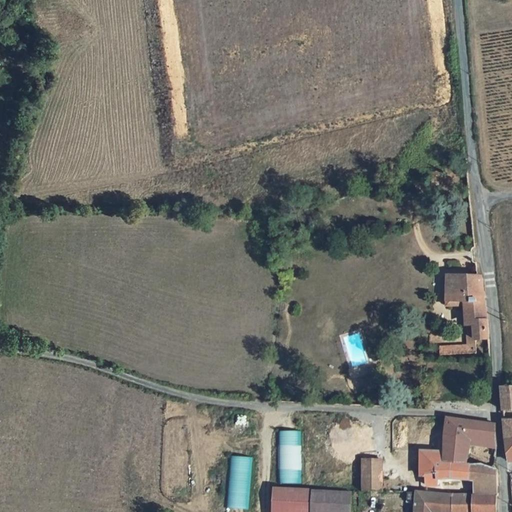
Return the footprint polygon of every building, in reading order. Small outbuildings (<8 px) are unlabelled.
[(464,341),(473,341),(486,340),(479,275),(448,277),(450,305),(463,305),(464,341)] [(465,356),(473,355),(473,341),(464,341),(465,346),(465,356)] [(465,356),(465,346),(440,347),(441,356),(465,356)] [(377,376),(364,379),(366,387),(379,384),(377,376)] [(368,393),(381,391),(379,384),(366,387),(368,393)] [(470,443),(495,447),(495,422),(448,418),(448,452),(447,463),(469,464),(470,443)] [(300,511),(303,478),(308,426),(285,424),(281,477),(269,476),(266,508),(300,511)] [(246,446),(223,444),(220,497),(242,498),(246,446)] [(497,493),(497,471),(483,464),(478,463),(474,464),(469,464),(447,463),(448,452),(421,451),(420,476),(424,476),(425,485),(438,485),(438,479),(447,479),(460,479),(473,480),(473,492),(497,493)] [(375,457),(357,458),(357,488),(376,489),(375,457)] [(341,511),(344,490),(306,487),(303,511),(316,511),(341,511)] [(410,490),(400,490),(400,500),(410,500),(410,490)] [(410,511),(497,511),(497,502),(497,493),(473,492),(410,490),(410,500),(410,511)]
